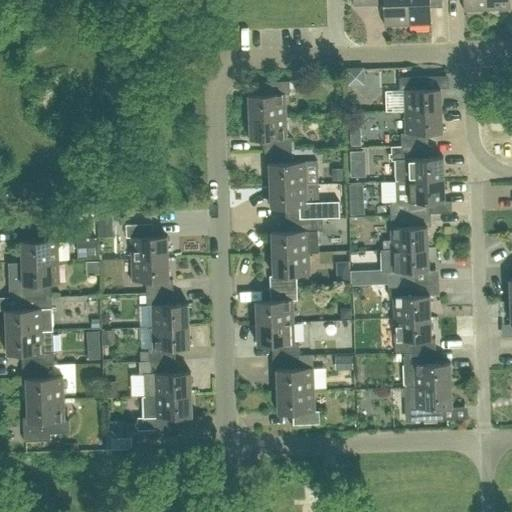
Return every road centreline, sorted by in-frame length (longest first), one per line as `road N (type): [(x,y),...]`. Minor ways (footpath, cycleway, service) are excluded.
road 1 (residential): [(228,443),(216,76),(231,58),(338,55)]
road 2 (residential): [(483,435),(474,172)]
road 3 (residential): [(228,443),(483,435)]
road 4 (residential): [(338,55),(471,51)]
road 5 (residential): [(474,172),(471,51)]
